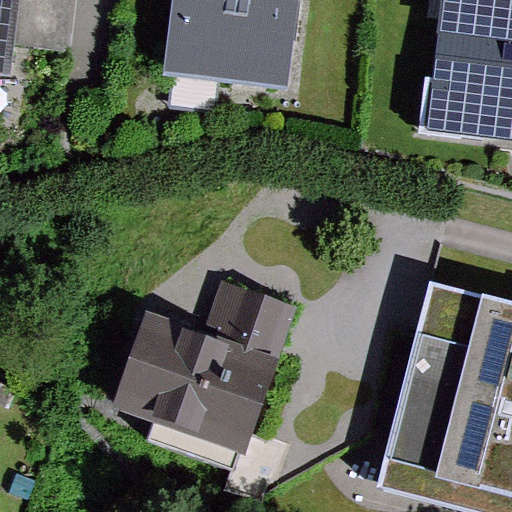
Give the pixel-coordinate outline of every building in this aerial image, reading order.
[(34,0),(0,0),(0,78),(27,81),(34,0)] [(187,0),(177,82),(287,97),(301,0),(187,0)] [(511,0),(457,0),(455,20),(511,26),(511,0)] [(511,26),(455,20),(442,125),(511,133),(511,26)] [(284,452),(327,297),(238,273),(223,328),(165,313),(139,407),(178,418),(171,443),(258,467),(263,447),(284,452)] [(511,511),(511,294),(436,275),(382,485),(491,511),(511,511)]
